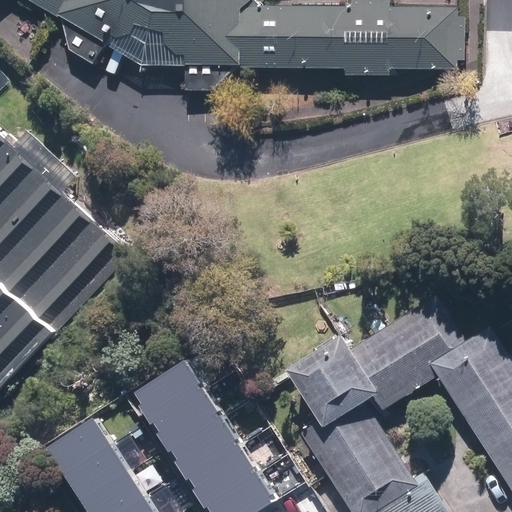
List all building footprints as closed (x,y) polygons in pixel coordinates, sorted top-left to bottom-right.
[(220,70),(463,71),(463,0),(26,0),(155,69),(220,70)] [(0,381),(125,249),(0,132),(0,381)] [(511,491),(511,363),(489,328),(466,343),(437,297),(351,353),(342,339),(286,375),(317,423),(300,434),(350,511),(447,511),(421,472),(414,477),(365,403),(372,398),(383,414),(438,378),(511,491)] [(150,425),(205,390),(186,360),(131,394),(150,425)] [(167,451),(223,416),(205,390),(150,425),(167,451)] [(185,480),(241,445),(223,416),(167,451),(185,480)] [(62,474),(110,444),(94,418),(46,448),(62,474)] [(177,475),(154,437),(124,455),(147,493),(177,475)] [(80,501),(127,471),(110,444),(62,474),(80,501)] [(203,507),(258,471),(241,445),(185,480),(203,507)] [(86,511),(119,511),(144,496),(127,471),(80,501),(86,511)] [(206,511),(257,511),(277,500),(258,471),(203,507),(206,511)] [(154,511),(144,496),(119,511),(154,511)]
